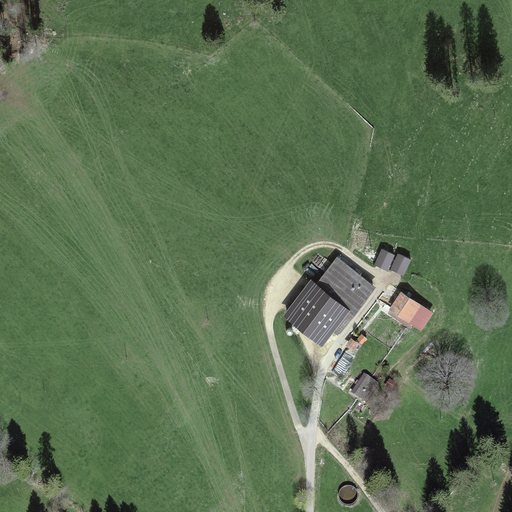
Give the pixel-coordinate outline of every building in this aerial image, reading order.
[(382,249),(375,265),(388,272),(395,255),(382,249)] [(398,255),(392,270),(404,276),(411,260),(398,255)] [(311,278),(284,314),(323,344),(350,308),(311,278)] [(435,313),(403,292),(392,309),(424,330),(435,313)] [(353,394),(365,403),(379,385),(367,376),(353,394)]
